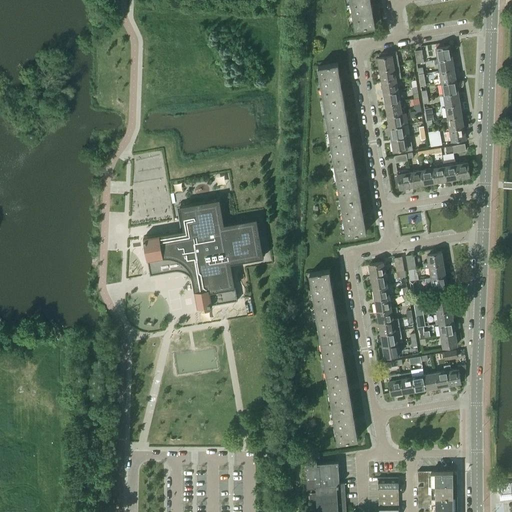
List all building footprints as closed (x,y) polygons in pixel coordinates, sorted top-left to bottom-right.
[(370,0),(350,0),(355,27),(375,24),(370,0)] [(438,59),(452,57),(450,45),(444,46),(436,47),(438,59)] [(421,50),(414,51),(417,63),(423,62),(421,50)] [(380,69),(399,66),(397,51),(381,54),(381,57),(378,57),(380,69)] [(440,70),(454,68),(452,57),(438,59),(440,70)] [(324,100),(343,97),(338,63),(318,66),(324,100)] [(395,78),(401,77),(399,66),(380,69),(382,80),(395,78)] [(434,83),(442,82),(456,80),(454,68),(440,70),(437,70),(438,78),(433,79),(434,83)] [(397,90),(395,78),(382,80),(384,92),(397,90)] [(444,94),(458,91),(456,80),(442,82),(444,94)] [(386,104),(399,101),(397,90),(384,92),(386,104)] [(446,105),(460,103),(458,91),(444,94),(446,105)] [(329,134),(349,131),(343,97),(324,100),(329,134)] [(416,110),(421,109),(419,98),(410,99),(411,105),(415,104),(416,110)] [(388,115),(401,113),(399,101),(386,104),(388,115)] [(448,117),(462,114),(460,103),(446,105),(448,117)] [(426,120),(432,120),(434,119),(432,108),(425,109),(426,120)] [(389,127),(403,124),(401,113),(388,115),(389,127)] [(450,128),(464,126),(462,114),(448,117),(450,128)] [(391,138),(405,136),(403,124),(389,127),(391,138)] [(464,126),(450,128),(451,140),(465,138),(464,126)] [(335,168),(355,164),(349,131),(329,134),(335,168)] [(434,131),(428,132),(431,146),(441,145),(440,137),(437,137),(434,138),(434,135),(435,135),(434,131)] [(393,150),(405,148),(405,151),(412,149),(410,135),(405,136),(391,138),(393,150)] [(454,150),(453,150),(454,152),(466,150),(464,143),(453,145),(454,150)] [(407,160),(407,158),(406,153),(394,155),(395,162),(407,160)] [(458,178),(456,163),(455,163),(454,158),(443,160),(444,166),(447,180),(458,178)] [(456,163),(458,178),(470,176),(468,162),(460,163),(460,162),(456,163)] [(341,201),(361,198),(355,164),(335,168),(341,201)] [(435,182),(447,180),(444,166),(432,168),(435,182)] [(423,184),(435,182),(432,168),(421,170),(423,184)] [(409,172),(409,169),(397,171),(400,188),(411,186),(409,172)] [(411,186),(423,184),(421,170),(409,172),(411,186)] [(176,231),(143,236),(146,253),(147,258),(150,275),(174,271),(177,270),(178,270),(179,270),(180,270),(181,270),(181,271),(182,271),(183,271),(184,271),(184,272),(185,272),(186,272),(186,273),(187,273),(187,274),(188,274),(189,275),(190,276),(190,277),(191,277),(191,278),(192,278),(192,279),(192,280),(193,281),(193,282),(193,283),(197,307),(215,304),(221,303),(238,300),(231,263),(264,257),(257,218),(224,224),(220,198),(191,203),(177,206),(180,225),(180,226),(180,227),(180,228),(179,228),(179,229),(178,230),(177,230),(176,231)] [(361,198),(341,201),(347,235),(366,231),(361,198)] [(429,261),(424,262),(425,266),(429,266),(443,263),(441,251),(437,252),(428,254),(427,254),(429,261)] [(408,269),(413,268),(416,268),(413,254),(405,255),(408,269)] [(396,271),(399,271),(404,270),(402,256),(394,257),(396,271)] [(383,261),(369,264),(371,275),(385,273),(383,261)] [(443,263),(429,266),(431,277),(445,275),(443,263)] [(315,306),(335,303),(329,269),(309,273),(315,306)] [(385,273),(371,275),(373,287),(387,285),(385,273)] [(445,275),(431,277),(433,289),(447,286),(445,275)] [(387,285),(373,287),(375,299),(389,296),(387,285)] [(447,286),(433,289),(435,300),(449,298),(447,286)] [(389,296),(375,299),(377,310),(391,308),(389,296)] [(449,298),(435,300),(437,312),(451,309),(449,298)] [(321,340),(341,337),(335,303),(315,306),(321,340)] [(421,315),(423,314),(422,308),(420,308),(419,303),(414,304),(416,316),(421,315)] [(391,308),(377,310),(379,322),(393,319),(392,313),(397,312),(397,307),(391,308)] [(438,319),(435,320),(436,324),(439,323),(453,321),(451,309),(437,312),(438,319)] [(393,319),(379,322),(381,333),(395,331),(400,330),(398,318),(393,319)] [(453,321),(439,323),(441,335),(455,333),(453,321)] [(395,331),(381,333),(383,345),(397,343),(403,342),(400,330),(395,331)] [(455,333),(441,335),(443,347),(457,344),(455,333)] [(327,374),(346,370),(341,337),(321,340),(327,374)] [(397,343),(383,345),(385,357),(399,354),(397,343)] [(444,352),(444,357),(445,359),(457,357),(455,350),(444,352)] [(457,365),(458,368),(451,369),(450,364),(445,365),(446,370),(447,370),(449,384),(461,382),(460,380),(465,380),(466,364),(457,365)] [(327,374),(329,391),(332,408),(352,404),(346,370),(327,374)] [(438,386),(449,384),(447,370),(446,370),(435,372),(438,386)] [(400,374),(400,372),(388,375),(391,394),(403,392),(400,374)] [(415,390),(412,376),(411,372),(400,374),(403,392),(415,390)] [(426,388),(438,386),(435,372),(424,374),(426,388)] [(415,390),(426,388),(424,374),(412,376),(415,390)] [(332,408),(335,424),(338,441),(358,438),(352,404),(332,408)] [(310,500),(316,500),(316,511),(346,511),(344,483),(339,483),(338,461),(317,463),(317,462),(307,462),(309,487),(315,487),(316,493),(309,493),(310,500)] [(424,484),(457,484),(457,470),(418,471),(418,481),(424,481),(424,484)] [(378,491),(398,491),(398,477),(378,477),(378,491)] [(499,494),(511,492),(511,482),(498,484),(499,494)] [(418,486),(418,497),(457,496),(457,484),(424,484),(424,486),(418,486)] [(378,505),(398,505),(398,491),(378,491),(378,505)] [(424,507),(424,510),(457,509),(457,496),(418,497),(418,507),(424,507)]
